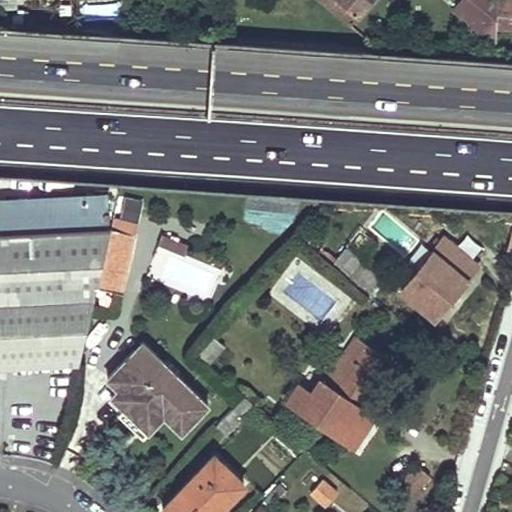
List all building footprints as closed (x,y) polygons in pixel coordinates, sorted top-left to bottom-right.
[(0,0),(0,24),(5,24),(15,24),(14,0),(0,0)] [(358,16),(356,18),(333,0),(316,0),(349,27),(355,32),(356,39),(370,40),(367,23),(358,16)] [(371,0),(333,0),(356,18),(358,16),(371,0)] [(495,17),(471,0),(460,0),(452,10),(495,39),(495,17)] [(471,0),(495,17),(495,7),(495,0),(471,0)] [(511,41),(511,7),(495,7),(495,17),(495,39),(494,41),(511,41)] [(117,198),(111,227),(97,286),(122,292),(144,199),(117,198)] [(70,218),(103,220),(103,203),(70,202),(70,218)] [(111,227),(0,232),(0,366),(79,363),(97,286),(111,227)] [(188,246),(162,236),(158,244),(184,254),(188,246)] [(354,236),(344,248),(334,261),(350,274),(358,265),(371,249),(354,236)] [(433,316),(466,278),(462,275),(473,262),(444,237),(401,288),(433,316)] [(477,265),(473,262),(462,275),(466,278),(477,265)] [(380,283),(358,265),(350,274),(347,278),(369,296),(380,283)] [(197,354),(208,362),(224,344),(213,335),(197,354)] [(370,391),(367,390),(365,388),(385,358),(354,337),(333,368),(329,366),(312,390),(298,380),(286,399),(353,443),(366,423),(360,406),(365,405),(370,397),(370,391)] [(122,405),(148,429),(164,413),(182,431),(207,404),(143,341),(108,375),(130,398),(122,405)] [(254,405),(243,396),(217,423),(227,432),(254,405)] [(148,429),(122,405),(118,409),(144,433),(148,429)] [(205,511),(210,507),(215,511),(244,482),(214,454),(167,501),(178,511),(205,511)] [(396,486),(409,497),(429,474),(417,463),(396,486)] [(310,491),(318,498),(325,504),(336,493),(321,479),(310,491)] [(285,489),(279,484),(272,491),(278,496),(285,489)] [(271,504),(275,500),(278,496),(272,491),(265,499),(271,504)] [(178,511),(167,501),(162,506),(167,511),(178,511)] [(271,511),(261,502),(252,511),(271,511)]
